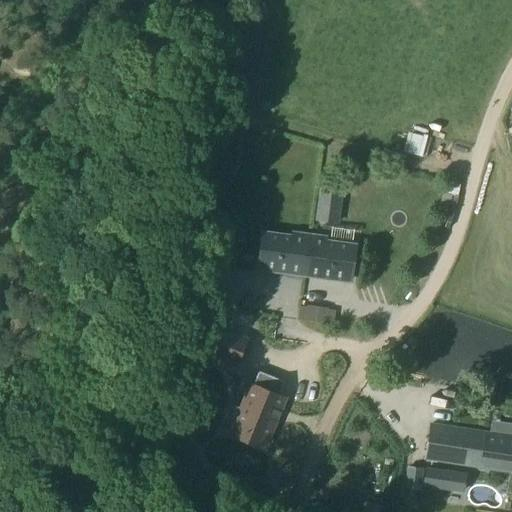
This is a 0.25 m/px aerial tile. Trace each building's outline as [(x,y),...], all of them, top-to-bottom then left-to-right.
[(404,153),(416,156),(422,136),(409,132),(404,153)] [(243,149),(223,149),(223,174),(242,174),(243,149)] [(305,278),(309,236),(292,235),(292,239),(264,237),(260,273),(289,275),(289,277),(305,278)] [(350,281),(354,245),(325,242),(326,238),(309,236),(305,278),(322,280),(322,278),(350,281)] [(433,276),(442,257),(432,252),(422,271),(433,276)] [(198,297),(221,300),(224,275),(201,272),(198,297)] [(325,323),(326,312),(307,310),(305,320),(325,323)] [(235,365),(245,340),(204,323),(194,349),(235,365)] [(242,410),(232,435),(262,447),(282,398),(275,396),(281,381),(258,372),(242,410)] [(430,425),(425,459),(511,472),(511,425),(491,423),(489,434),(430,425)] [(462,493),(464,475),(425,469),(422,487),(462,493)]
